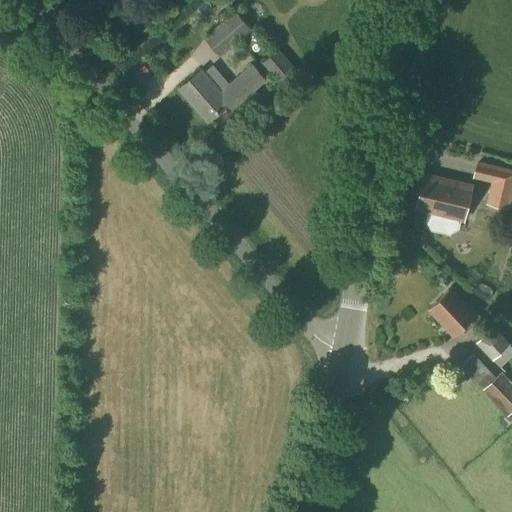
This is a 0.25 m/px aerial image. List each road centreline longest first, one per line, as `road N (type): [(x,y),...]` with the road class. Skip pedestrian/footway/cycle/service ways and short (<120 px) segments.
road 1 (unclassified): [(343,351),(319,342),(24,0)]
road 2 (secondary): [(343,351),(397,0)]
road 3 (secondary): [(298,511),(343,351)]
